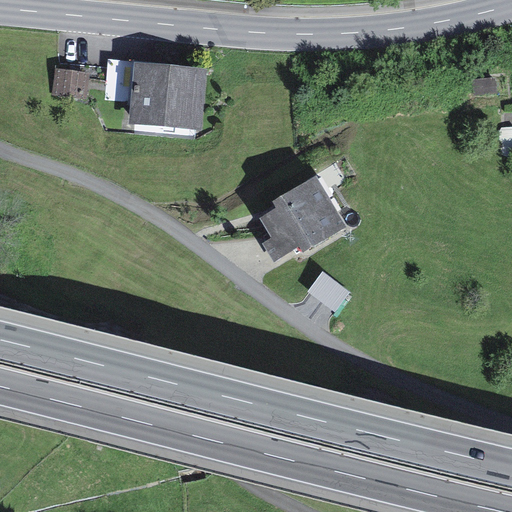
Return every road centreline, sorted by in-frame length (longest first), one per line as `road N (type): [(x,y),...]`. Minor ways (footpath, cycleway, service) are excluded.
road 1 (motorway): [(511,467),(0,339)]
road 2 (motorway): [(0,387),(503,511)]
road 3 (tertiary): [(0,7),(345,34),(511,4)]
